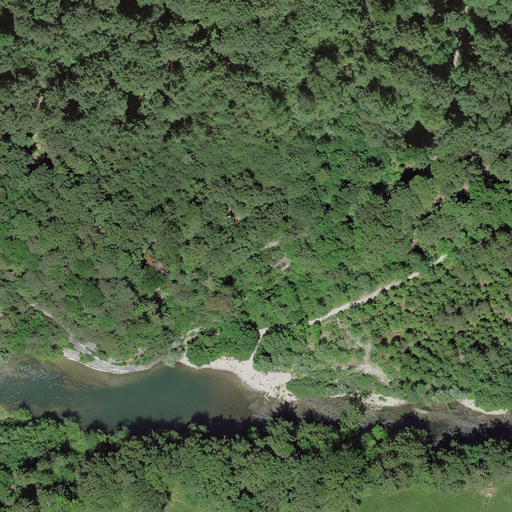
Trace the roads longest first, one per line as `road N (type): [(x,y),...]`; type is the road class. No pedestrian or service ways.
road 1 (track): [(466,0),(427,175),(433,189),(449,195),(496,151)]
road 2 (track): [(204,0),(203,15),(174,43),(0,115)]
